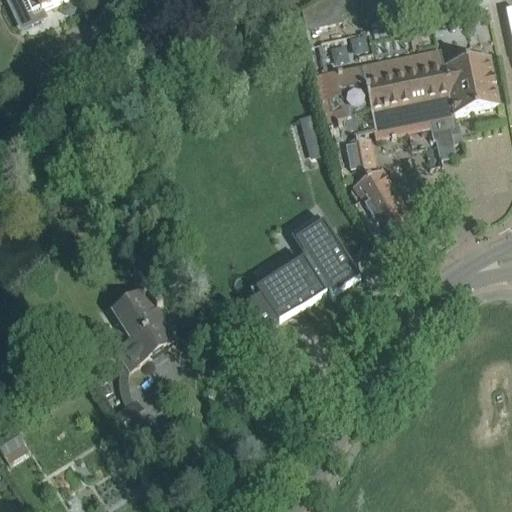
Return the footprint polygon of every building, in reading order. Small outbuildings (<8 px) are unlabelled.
[(41,13),(69,0),(23,0),(31,16),(40,11),(41,13)] [(208,0),(217,16),(238,5),(234,0),(208,0)] [(362,73),(323,80),(330,112),(343,109),(344,116),(334,118),(339,143),(429,124),(433,143),(435,143),(437,155),(454,152),(453,148),(463,146),(459,129),(456,129),(454,119),(500,110),(489,61),(444,70),(440,54),(421,58),(361,70),(362,73)] [(313,119),(301,121),(307,163),(319,161),(313,119)] [(381,176),(377,178),(370,143),(336,150),(343,189),(352,188),(354,193),(361,205),(353,210),(375,248),(383,243),(395,263),(423,246),(381,176)] [(123,178),(125,195),(131,194),(132,198),(143,196),(140,176),(123,178)] [(325,243),(313,224),(308,227),(309,228),(312,226),(317,234),(306,241),(307,242),(293,250),(299,259),(297,260),(302,268),(299,270),(297,268),(293,270),(295,273),(275,285),(281,294),(261,307),(258,302),(240,314),(258,342),(309,309),(309,311),(321,303),(320,302),(323,300),(327,306),(330,304),(327,301),(334,296),(336,300),(353,288),(325,244),(325,243)] [(163,311),(150,290),(147,259),(132,260),(135,300),(111,315),(129,344),(117,352),(130,373),(176,344),(157,315),(163,311)] [(113,422),(129,447),(151,433),(135,408),(113,422)] [(31,458),(14,431),(0,439),(0,454),(10,471),(31,458)]
